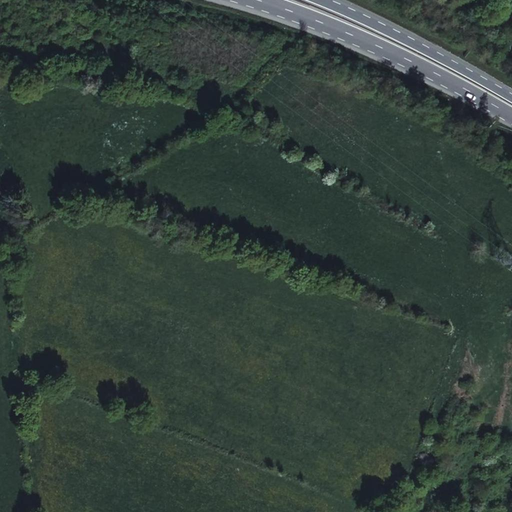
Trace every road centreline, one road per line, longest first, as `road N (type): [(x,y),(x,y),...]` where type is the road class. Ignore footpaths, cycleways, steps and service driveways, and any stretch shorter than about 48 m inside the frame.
road 1 (trunk): [(246,0),(411,61),(511,113)]
road 2 (trunk): [(511,98),(318,0)]
